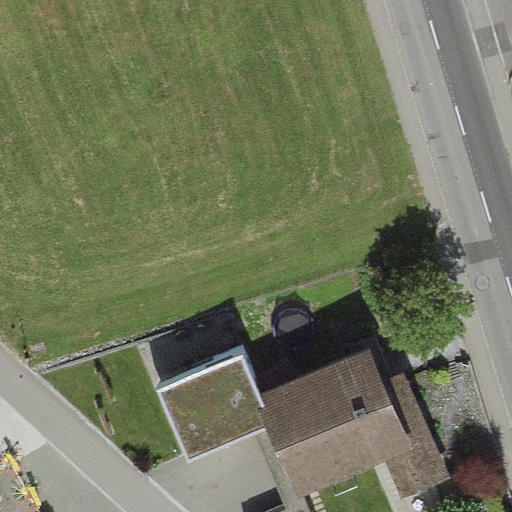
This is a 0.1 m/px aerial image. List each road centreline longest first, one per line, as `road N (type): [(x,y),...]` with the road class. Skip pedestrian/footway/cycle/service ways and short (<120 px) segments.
road 1 (primary): [(426,0),(511,289)]
road 2 (residential): [(0,369),(157,511)]
